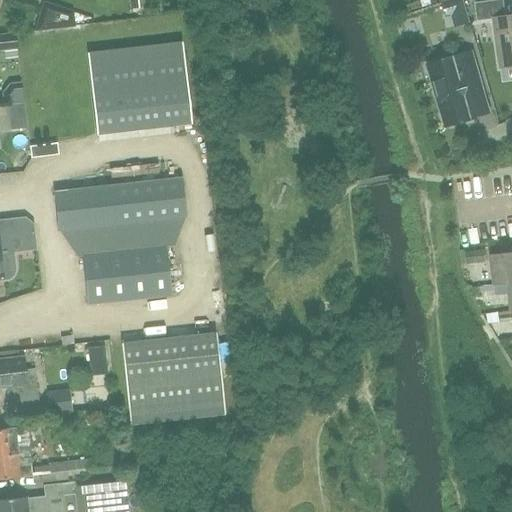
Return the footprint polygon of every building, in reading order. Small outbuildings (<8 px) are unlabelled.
[(468,21),(463,3),(462,0),(451,0),(442,3),(444,9),(452,7),(456,24),(468,21)] [(500,68),(511,66),(511,16),(506,17),(503,0),(476,4),(478,21),(494,19),(500,68)] [(446,126),(476,118),(489,114),(472,53),(429,65),(446,126)] [(59,154),(58,142),(30,146),(31,158),(59,154)] [(127,177),(128,184),(55,192),(55,191),(54,191),(59,231),(59,230),(186,217),(182,178),(159,181),(157,164),(109,169),(110,179),(127,177)] [(16,269),(14,253),(37,250),(34,224),(25,217),(0,220),(0,281),(7,281),(12,278),(15,274),(16,269)] [(87,305),(171,296),(165,247),(82,256),(87,305)] [(511,282),(511,253),(491,256),(494,285),(507,283),(511,282)] [(129,425),(225,415),(216,333),(121,343),(129,425)] [(35,369),(25,370),(23,359),(0,361),(0,388),(8,387),(10,407),(39,404),(35,369)] [(72,412),(72,409),(70,389),(47,391),(49,415),(72,412)] [(26,426),(15,428),(0,429),(0,479),(31,476),(26,426)] [(88,459),(74,461),(48,463),(50,482),(76,479),(90,477),(116,474),(114,457),(88,459)] [(127,511),(124,477),(76,483),(79,511),(127,511)] [(0,500),(0,511),(48,511),(47,498),(27,500),(26,498),(0,500)]
